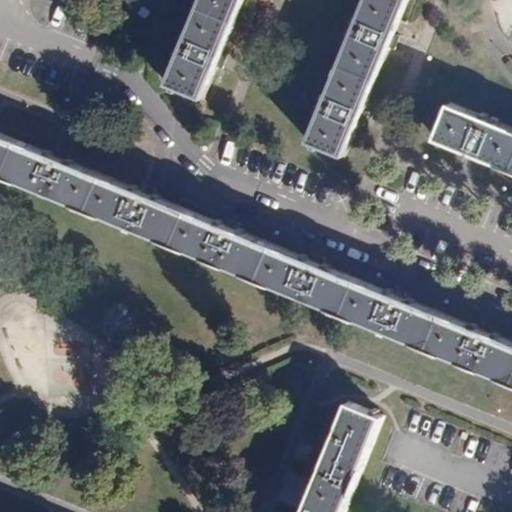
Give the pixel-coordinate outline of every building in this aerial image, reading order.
[(243,0),(204,0),(170,83),(204,97),(243,0)] [(408,0),(366,0),(310,139),(345,153),(356,125),(408,0)] [(511,127),(459,106),(445,142),(511,169),(511,127)] [(511,340),(0,129),(0,172),(511,382),(511,340)] [(345,511),(384,418),(350,404),(305,511),(345,511)]
